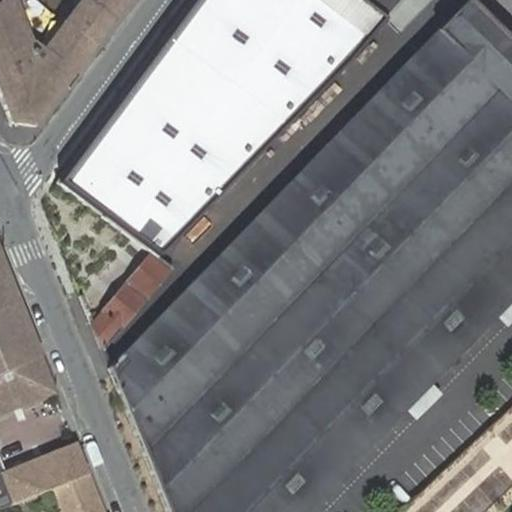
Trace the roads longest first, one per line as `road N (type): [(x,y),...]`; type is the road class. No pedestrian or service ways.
road 1 (residential): [(0,185),(135,511)]
road 2 (residential): [(0,183),(24,172),(157,0)]
